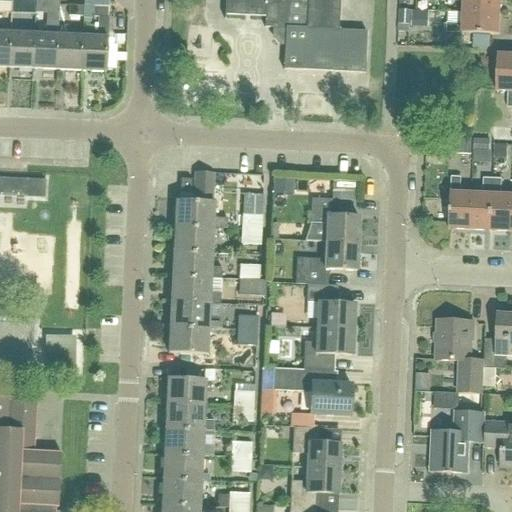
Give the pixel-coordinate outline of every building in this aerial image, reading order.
[(58,12),(58,6),(58,0),(48,0),(40,0),(40,5),(40,11),(58,12)] [(224,0),(223,20),(225,20),(225,16),(264,18),(264,29),(276,30),(276,38),(281,44),(284,44),(283,71),(364,75),(366,33),(338,32),(339,0),(224,0)] [(447,0),(447,2),(463,3),(463,14),(499,16),(499,0),(447,0)] [(83,1),(83,7),(83,18),(93,18),(98,19),(107,19),(108,8),(108,2),(83,1)] [(35,16),(35,5),(20,5),(20,15),(35,16)] [(83,18),(83,7),(69,7),(68,17),(83,18)] [(499,16),(463,14),(462,25),(446,24),(446,34),(499,37),(499,35),(498,35),(499,16)] [(97,38),(106,38),(107,19),(98,19),(97,38)] [(34,35),(32,71),(57,72),(58,36),(58,29),(47,29),(47,36),(34,35)] [(58,36),(57,72),(81,73),(82,37),(82,30),(72,30),(71,37),(58,36)] [(10,34),(0,33),(0,69),(8,70),(10,34)] [(10,34),(8,70),(32,71),(34,35),(10,34)] [(82,37),(81,73),(105,74),(107,39),(106,38),(97,38),(82,37)] [(511,109),(511,57),(497,57),(496,93),(507,93),(507,109),(511,109)] [(511,141),(511,126),(493,125),(492,140),(511,141)] [(444,139),(444,142),(444,152),(455,152),(455,155),(471,155),(472,140),(444,139)] [(175,202),(174,228),(213,230),(214,204),(212,204),(213,177),(194,176),(193,203),(175,202)] [(450,231),(470,231),(472,195),(461,195),(461,179),(451,178),(449,232),(450,231)] [(180,180),(179,194),(191,195),(191,181),(180,180)] [(472,195),(470,231),(490,232),(490,234),(493,180),(483,180),(483,195),(472,195)] [(493,180),(490,234),(491,234),(491,233),(511,233),(511,208),(511,196),(501,196),(502,181),(493,180)] [(44,182),(27,181),(27,189),(27,197),(28,197),(44,197),(44,182)] [(325,244),(362,246),(362,245),(357,245),(358,219),(330,218),(331,202),(311,201),(310,227),(304,242),(304,243),(325,244)] [(241,216),(241,231),(260,232),(261,217),(241,216)] [(211,255),(213,230),(174,228),(172,253),(211,255)] [(260,247),(260,232),(241,231),(240,246),(260,247)] [(362,247),(362,246),(325,244),(324,261),(295,260),(294,285),(327,287),(328,271),(356,273),(357,247),(362,247)] [(211,270),(211,255),(172,253),(171,279),(210,281),(221,281),(221,270),(211,270)] [(239,267),(238,282),(258,283),(259,268),(239,267)] [(209,295),(210,281),(171,279),(170,304),(209,306),(219,306),(220,296),(209,295)] [(266,283),(258,283),(238,282),(238,296),(265,298),(266,283)] [(316,329),(353,331),(354,306),(336,305),(337,288),(307,287),(306,303),(317,304),(316,329)] [(208,324),(209,306),(170,304),(169,329),(208,331),(221,332),(222,325),(208,324)] [(237,317),(236,332),(256,333),(256,318),(237,317)] [(511,357),(511,317),(498,317),(497,342),(485,341),(485,343),(484,370),(506,371),(507,357),(511,357)] [(482,396),(483,363),(470,362),(471,342),(485,343),(485,341),(485,329),(474,328),(474,324),(437,322),(436,362),(459,363),(458,395),(482,396)] [(206,357),(208,331),(169,329),(167,355),(206,357)] [(352,357),(353,331),(316,329),(315,344),(304,343),(303,372),(333,373),(334,356),(352,357)] [(255,348),(256,333),(236,332),(236,347),(255,348)] [(74,334),(44,334),(43,367),(73,368),(74,334)] [(336,374),(297,372),(262,371),(261,391),(296,393),(310,394),(309,417),(290,416),(290,428),(312,429),(313,417),(349,418),(350,386),(326,385),(326,375),(336,375),(336,374)] [(165,406),(204,408),(205,382),(166,380),(165,406)] [(234,394),(233,409),(252,410),(253,395),(234,394)] [(0,511),(55,511),(55,509),(58,509),(60,454),(34,452),(34,447),(36,400),(0,398),(0,511)] [(203,421),(204,408),(165,406),(164,431),(203,433),(203,432),(212,433),(213,421),(203,421)] [(252,424),(252,410),(233,409),(232,423),(252,424)] [(483,445),(484,416),(455,415),(454,435),(432,434),(431,474),(467,476),(468,444),(483,445)] [(511,425),(486,425),(485,449),(501,450),(500,469),(511,469),(511,425)] [(306,470),(339,471),(340,447),(317,446),(318,430),(293,429),(292,455),(307,456),(306,470)] [(201,458),(203,433),(164,431),(163,456),(201,458)] [(231,444),(230,459),(250,460),(251,445),(231,444)] [(163,456),(162,481),(200,483),(200,482),(209,483),(209,476),(201,476),(201,458),(163,456)] [(249,474),(250,460),(230,459),(230,474),(249,474)] [(337,496),(339,471),(306,470),(305,483),(290,483),(289,509),(314,510),(315,495),(337,496)] [(199,508),(200,483),(162,481),(160,507),(199,508)] [(228,495),(228,510),(247,511),(248,496),(228,495)] [(343,502),(342,511),(363,511),(364,503),(343,502)]
